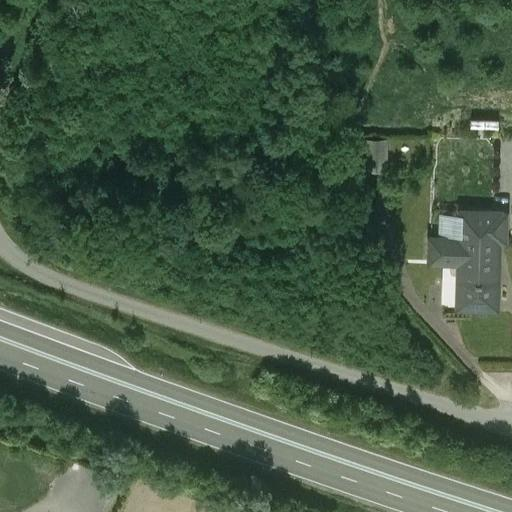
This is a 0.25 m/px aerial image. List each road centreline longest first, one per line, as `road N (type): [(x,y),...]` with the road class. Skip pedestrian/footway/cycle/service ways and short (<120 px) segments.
road 1 (unclassified): [(0,237),(39,275),(511,428)]
road 2 (trunk): [(504,511),(0,335)]
road 3 (trunk): [(0,357),(433,511)]
